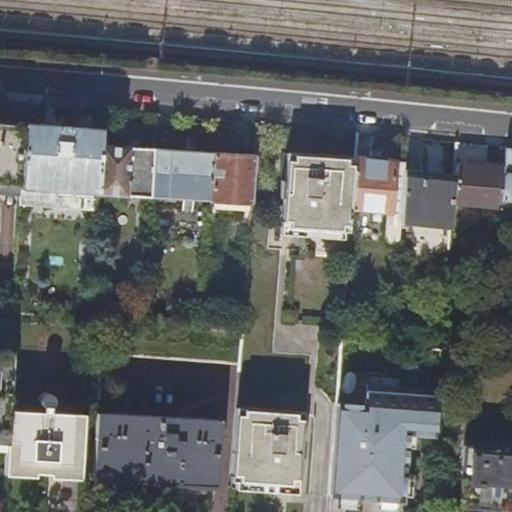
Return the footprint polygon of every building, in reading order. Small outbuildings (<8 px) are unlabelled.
[(0,185),(18,186),(23,121),(0,119),(0,185)] [(95,193),(98,145),(99,126),(60,124),(23,121),(18,186),(17,206),(94,210),(95,193)] [(150,196),(153,148),(125,146),(98,145),(95,193),(150,196)] [(511,148),(505,147),(503,168),(501,205),(500,211),(511,212),(511,148)] [(210,200),(214,153),(183,150),(153,148),(150,196),(210,200)] [(252,203),(255,155),(234,154),(214,153),(210,200),(252,203)] [(351,208),(355,158),(322,156),(287,153),(282,227),(349,231),(351,208)] [(380,160),(355,158),(351,208),(386,211),(384,238),(386,241),(388,243),(399,244),(400,228),(404,171),(405,162),(380,160)] [(479,166),(454,164),(453,176),(451,201),(501,205),(503,168),(479,166)] [(429,173),(404,171),(400,228),(449,233),(451,201),(453,176),(429,173)] [(132,300),(131,323),(142,323),(143,301),(132,300)] [(240,362),(242,331),(202,328),(142,323),(131,323),(111,321),(110,353),(240,362)] [(0,432),(6,433),(7,411),(11,353),(0,352),(0,432)] [(364,402),(337,400),(335,424),(330,494),(365,496),(401,499),(407,431),(435,433),(438,390),(366,385),(364,402)] [(236,408),(231,481),(264,483),(297,486),(303,413),(236,408)] [(49,478),(78,479),(82,414),(7,411),(6,433),(4,476),(33,477),(33,472),(40,473),(49,474),(49,478)] [(221,421),(96,413),(92,480),(154,484),(217,488),(221,421)] [(494,507),(511,508),(511,447),(464,444),(459,504),(494,507)]
